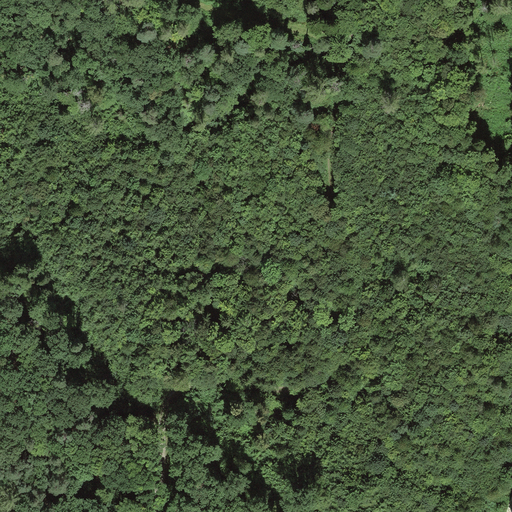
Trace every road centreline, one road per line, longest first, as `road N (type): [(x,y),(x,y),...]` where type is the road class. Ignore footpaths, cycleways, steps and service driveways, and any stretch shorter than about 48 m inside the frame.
road 1 (track): [(155,511),(164,411),(174,392),(209,378),(310,385),(334,367),(351,338),(357,266),(328,171),(350,42),(347,0)]
road 2 (track): [(350,42),(185,0)]
